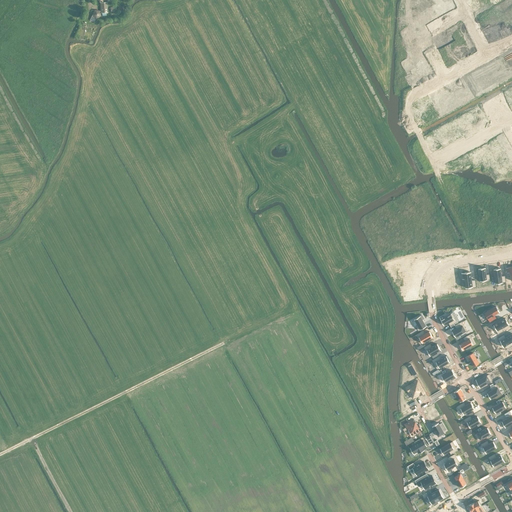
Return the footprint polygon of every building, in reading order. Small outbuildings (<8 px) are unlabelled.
[(97,0),(98,0),(99,0),(100,3),(101,13),(102,13),(102,16),(106,15),(106,13),(108,12),(107,2),(104,2),(103,0),(97,0)] [(419,0),(420,1),(409,7),(412,13),(409,15),(412,21),(440,5),(437,0),(419,0)] [(485,5),(475,10),(478,16),(488,11),(485,5)] [(99,11),(94,10),(90,20),(94,22),(96,18),(100,16),(99,11)] [(488,11),(478,16),(481,21),(491,16),(488,11)] [(498,22),(493,25),(498,35),(504,32),(498,22)] [(462,24),(452,29),(455,35),(457,34),(463,31),(465,29),(462,24)] [(493,25),(487,28),(493,38),(498,35),(493,25)] [(463,31),(457,34),(462,43),(468,40),(463,31)] [(417,35),(407,41),(410,46),(419,41),(420,40),(417,35)] [(410,46),(408,47),(411,53),(422,47),(419,41),(410,46)] [(459,53),(454,56),(458,64),(464,61),(459,53)] [(454,56),(448,59),(453,67),(458,64),(454,56)] [(448,59),(443,62),(447,70),(453,67),(448,59)] [(511,70),(507,62),(502,65),(507,75),(511,71),(511,70)] [(418,65),(407,70),(410,76),(419,71),(421,70),(418,65)] [(502,65),(496,68),(502,78),(507,75),(502,65)] [(410,76),(409,77),(412,82),(422,77),(419,71),(410,76)] [(488,73),(483,77),(488,86),(494,83),(488,73)] [(483,77),(478,80),(483,89),(488,86),(483,77)] [(469,83),(463,86),(469,96),(474,93),(469,83)] [(463,86),(458,89),(463,99),(469,96),(463,86)] [(451,96),(445,99),(451,109),(456,106),(451,96)] [(445,99),(440,102),(445,112),(451,109),(445,99)] [(426,109),(425,109),(426,111),(429,117),(431,119),(431,118),(436,115),(431,106),(426,109)] [(426,111),(417,116),(420,122),(429,117),(426,111)] [(485,267),(478,268),(480,282),(490,280),(489,274),(486,274),(485,267)] [(500,268),(493,269),(495,283),(506,282),(505,275),(501,276),(500,268)] [(461,273),(462,279),(464,279),(466,287),(465,287),(465,288),(466,288),(466,287),(472,286),(472,287),(476,287),(475,279),(472,280),(471,274),(470,272),(465,273),(465,272),(464,272),(464,273),(462,273),(461,273)] [(446,285),(443,286),(444,295),(447,294),(455,293),(459,293),(458,284),(453,284),(452,276),(445,277),(446,285)] [(496,306),(484,313),(490,322),(496,318),(494,315),(500,312),(496,306)] [(443,315),(439,318),(444,325),(448,323),(450,326),(457,322),(452,313),(444,317),(443,315)] [(422,315),(414,319),(418,325),(416,326),(418,330),(426,326),(422,320),(424,319),(422,315)] [(505,318),(493,325),(498,334),(503,331),(502,328),(509,324),(505,318)] [(456,329),(452,331),(456,339),(460,337),(459,335),(467,331),(462,322),(455,326),(456,329)] [(423,331),(416,335),(421,343),(432,337),(429,331),(425,334),(423,331)] [(504,334),(497,338),(499,342),(500,341),(503,347),(511,342),(511,344),(511,333),(506,337),(504,334)] [(465,341),(458,345),(462,351),(474,344),(469,335),(463,338),(465,341)] [(430,344),(424,347),(429,356),(436,352),(437,354),(441,351),(437,344),(431,347),(430,344)] [(473,353),(465,357),(468,361),(470,360),(473,366),(481,362),(478,358),(476,359),(473,353)] [(439,356),(432,360),(437,369),(450,361),(447,355),(440,359),(439,356)] [(452,370),(441,376),(445,382),(451,378),(452,380),(456,378),(452,370)] [(479,377),(475,380),(480,387),(492,380),(489,374),(480,379),(479,377)] [(406,387),(408,392),(409,391),(413,398),(419,394),(420,395),(425,393),(424,392),(418,380),(406,387)] [(491,390),(487,393),(490,399),(501,393),(496,384),(490,387),(491,390)] [(460,388),(454,391),(460,402),(466,398),(460,388)] [(502,401),(492,407),(496,415),(500,413),(499,411),(506,407),(502,401)] [(463,403),(456,407),(462,415),(474,408),(471,402),(465,406),(463,403)] [(511,415),(501,422),(504,428),(511,423),(511,415)] [(470,416),(464,420),(466,423),(469,428),(477,424),(478,426),(481,424),(477,416),(472,419),(470,416)] [(414,419),(404,424),(411,436),(420,430),(422,430),(418,424),(417,425),(414,419)] [(438,423),(432,426),(438,436),(444,433),(438,423)] [(487,428),(475,435),(478,441),(487,436),(488,437),(491,435),(487,428)] [(415,445),(410,447),(414,454),(417,452),(418,453),(424,450),(423,448),(427,446),(423,440),(420,442),(419,439),(414,442),(415,445)] [(452,441),(439,449),(442,455),(449,451),(451,454),(457,450),(456,447),(452,441)] [(487,441),(481,444),(486,453),(496,447),(493,441),(489,444),(487,441)] [(447,462),(444,464),(448,472),(452,470),(451,468),(459,463),(454,454),(447,458),(449,461),(447,462)] [(494,454),(488,457),(493,466),(500,463),(501,464),(505,462),(500,454),(496,457),(494,454)] [(413,463),(407,466),(409,470),(412,468),(417,475),(416,475),(417,476),(428,469),(425,464),(424,461),(419,464),(419,463),(418,464),(419,464),(417,465),(416,465),(415,466),(413,463)] [(427,473),(414,480),(415,481),(415,480),(417,484),(417,483),(418,486),(421,485),(422,484),(422,485),(425,489),(424,489),(425,490),(436,483),(436,482),(436,483),(436,482),(432,476),(432,475),(429,477),(428,478),(425,474),(427,474),(427,473)] [(460,473),(454,477),(460,487),(466,484),(460,473)] [(439,489),(427,496),(432,504),(436,501),(436,502),(439,500),(443,497),(439,489)] [(469,506),(468,506),(471,511),(483,505),(482,505),(479,500),(475,503),(474,502),(469,505),(469,506)]
